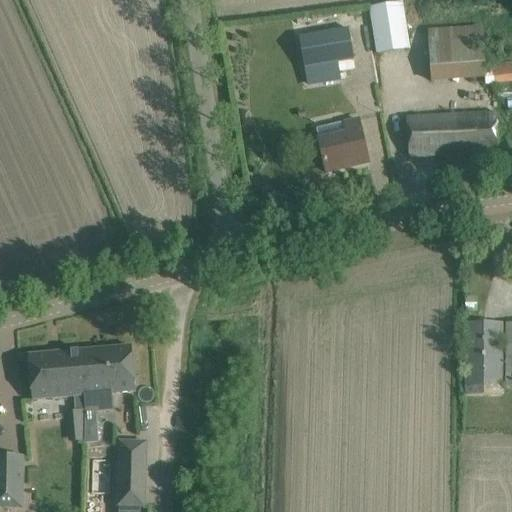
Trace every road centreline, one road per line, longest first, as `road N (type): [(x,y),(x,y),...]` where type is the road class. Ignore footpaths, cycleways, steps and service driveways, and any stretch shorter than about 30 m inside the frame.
road 1 (unclassified): [(235,261),(511,202)]
road 2 (unclassified): [(235,261),(190,0)]
road 3 (unclassified): [(0,321),(235,261)]
road 4 (track): [(176,511),(190,271)]
